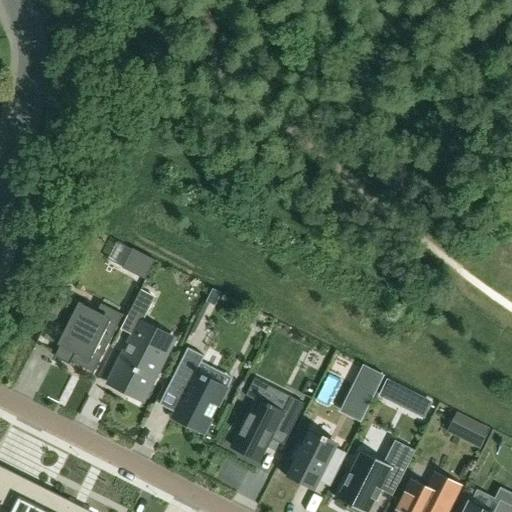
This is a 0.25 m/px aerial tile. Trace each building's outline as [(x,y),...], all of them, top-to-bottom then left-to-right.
[(147,277),(155,260),(133,249),(124,266),(147,277)] [(215,307),(221,294),(212,290),(206,302),(215,307)] [(144,318),(153,301),(139,294),(130,312),(144,318)] [(100,362),(114,333),(106,329),(110,322),(82,308),(83,305),(79,303),(78,305),(73,302),(74,300),(73,300),(61,323),(68,326),(58,345),(60,346),(55,357),(70,365),(73,359),(88,366),(92,358),(99,362),(100,362)] [(146,395),(169,349),(152,341),(157,330),(140,322),(109,385),(126,393),(129,387),(146,395)] [(205,357),(188,348),(167,389),(168,390),(168,389),(183,397),(173,418),(174,418),(174,417),(204,433),(205,434),(218,407),(214,405),(222,388),(207,380),(208,378),(203,376),(202,378),(196,374),(205,357)] [(424,416),(432,400),(388,378),(380,394),(424,416)] [(284,446),(305,404),(291,397),(283,413),(272,408),(272,406),(269,404),(268,406),(256,400),(232,446),(260,461),(271,440),(284,446)] [(489,430),(475,423),(467,439),(481,446),(489,430)] [(337,474),(347,454),(336,448),(337,446),(326,440),(327,439),(324,437),(323,439),(309,432),(304,441),(300,439),(290,459),(294,461),(287,474),(316,489),(326,468),(337,474)] [(393,496),(416,451),(395,441),(384,463),(362,452),(337,500),(348,505),(346,509),(348,509),(354,511),(369,511),(375,501),(377,502),(383,491),(393,496)] [(412,481),(396,511),(429,511),(430,511),(431,511),(447,511),(461,486),(436,474),(428,489),(412,481)] [(0,492),(0,511),(70,511),(69,511),(72,507),(48,496),(47,499),(19,485),(12,499),(0,492)] [(511,511),(511,506),(500,500),(494,511),(486,511),(466,502),(460,511),(511,511)]
